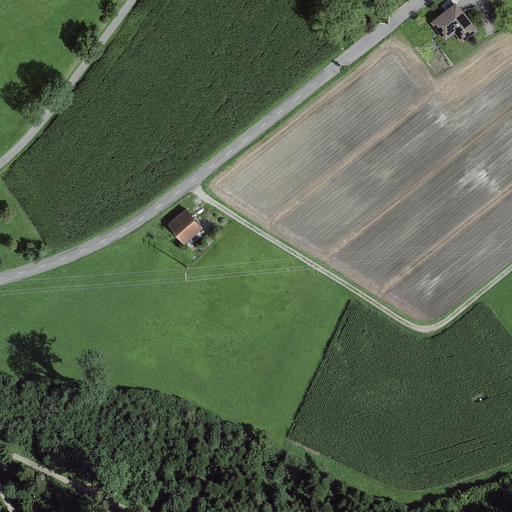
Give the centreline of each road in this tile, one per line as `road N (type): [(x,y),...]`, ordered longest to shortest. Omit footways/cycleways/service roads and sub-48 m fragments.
road 1 (tertiary): [(0,278),(124,229),(421,0)]
road 2 (track): [(185,187),(428,323),(511,264)]
road 3 (residential): [(0,166),(48,116),(132,0)]
road 4 (track): [(0,448),(128,511)]
